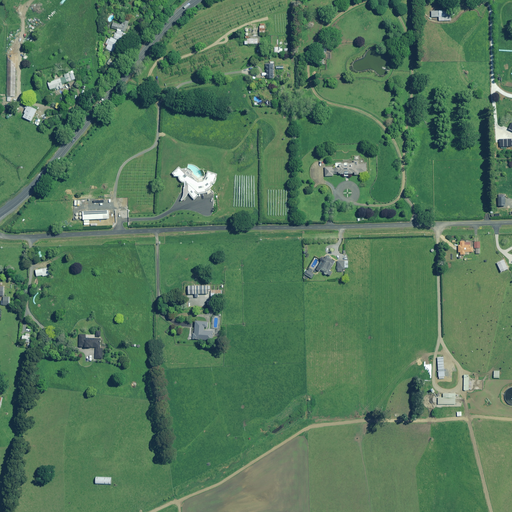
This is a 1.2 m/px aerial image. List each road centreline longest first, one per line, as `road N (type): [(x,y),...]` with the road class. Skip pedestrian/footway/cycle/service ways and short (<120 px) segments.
road 1 (unclassified): [(0,235),(511,223)]
road 2 (secondary): [(0,214),(195,0)]
